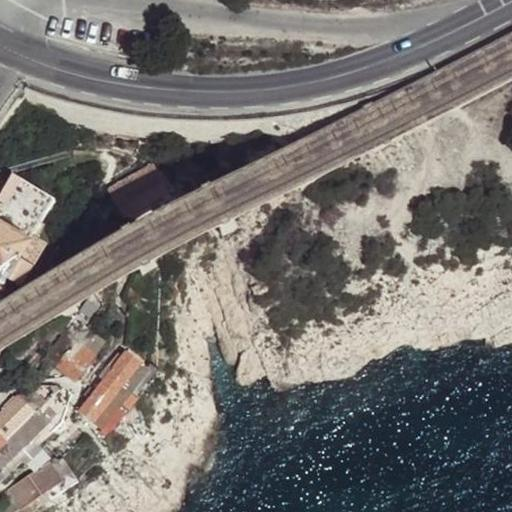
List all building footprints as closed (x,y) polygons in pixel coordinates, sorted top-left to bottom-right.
[(158,181),(146,165),(106,189),(118,208),(158,181)] [(0,271),(14,278),(48,221),(3,197),(0,202),(0,271)] [(0,288),(15,280),(14,278),(0,271),(0,288)] [(85,332),(63,355),(76,365),(97,343),(85,332)] [(130,349),(78,408),(96,425),(149,368),(130,349)] [(51,376),(0,411),(0,444),(8,453),(47,423),(37,409),(65,384),(51,376)] [(47,463),(10,491),(25,511),(26,511),(62,484),(47,463)]
